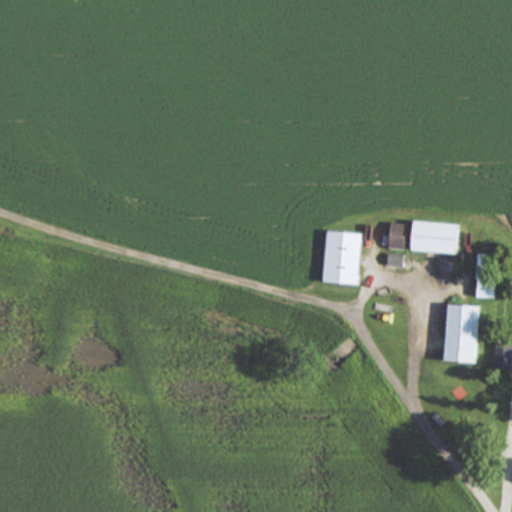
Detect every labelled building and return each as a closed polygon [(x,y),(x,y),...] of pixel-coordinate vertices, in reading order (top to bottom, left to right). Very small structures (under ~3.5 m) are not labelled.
[(394,251),(465,255),(467,227),(396,223),(394,251)] [(328,284),(365,286),(368,235),(330,233),(328,284)] [(480,299),(500,301),(504,256),(484,255),(480,299)] [(408,267),(408,257),(390,257),(390,267),(408,267)] [(482,365),(486,308),(452,305),(449,363),(482,365)] [(511,371),(511,345),(496,345),(496,371),(511,371)]
